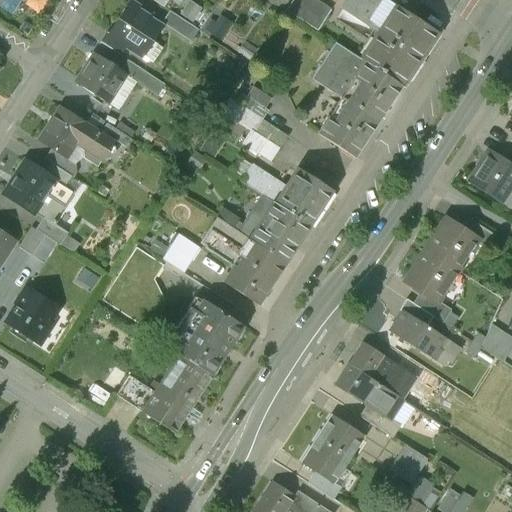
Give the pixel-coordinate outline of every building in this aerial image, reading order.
[(20,0),(0,0),(0,7),(11,14),(20,0)] [(69,0),(58,0),(46,19),(56,25),(72,2),(69,0)] [(167,0),(150,0),(162,8),(167,0)] [(323,28),(335,7),(322,0),(296,0),(291,9),(323,28)] [(436,33),(386,0),(351,0),(344,11),(379,33),(361,61),(400,87),(436,33)] [(150,17),(127,2),(107,33),(126,46),(142,57),(161,27),(149,19),(150,17)] [(107,33),(105,33),(99,43),(119,56),(126,46),(107,33)] [(361,61),(336,45),(313,81),(342,99),(319,135),(354,158),(400,87),(361,61)] [(125,75),(94,55),(75,83),(106,103),(125,75)] [(92,130),(59,108),(38,141),(51,150),(65,159),(74,144),(80,148),(81,158),(96,168),(103,157),(107,157),(110,155),(111,151),(110,147),(112,143),(92,130)] [(287,137),(244,109),(234,123),(248,132),(241,143),(271,162),(287,137)] [(130,140),(99,120),(92,130),(112,143),(114,141),(124,148),(130,140)] [(65,159),(51,150),(44,160),(52,166),(70,177),(71,178),(74,174),(72,164),(65,159)] [(511,168),(493,156),(483,158),(476,169),(477,174),(470,183),(497,201),(505,188),(508,190),(511,184),(511,168)] [(45,176),(25,163),(4,196),(34,215),(35,214),(43,220),(53,226),(74,194),(64,188),(45,176)] [(287,187),(252,165),(240,183),(272,204),(308,227),(332,192),(298,170),(287,187)] [(70,177),(52,166),(45,176),(64,188),(70,177)] [(272,204),(248,241),(284,264),(308,227),(272,204)] [(492,236),(465,218),(458,229),(475,240),(475,241),(485,247),(492,236)] [(53,226),(43,220),(36,231),(56,244),(60,247),(67,236),(53,226)] [(458,229),(445,220),(425,250),(455,270),(475,241),(475,240),(458,229)] [(32,229),(19,248),(30,256),(43,236),(36,231),(32,229)] [(0,232),(0,263),(14,242),(0,232)] [(43,236),(30,256),(43,264),(56,244),(43,236)] [(248,241),(247,240),(237,255),(242,259),(225,284),(257,306),(284,264),(248,241)] [(164,266),(137,249),(102,302),(145,329),(163,302),(154,281),(164,266)] [(455,270),(425,250),(404,282),(419,292),(435,302),(435,301),(455,270)] [(58,310),(25,289),(14,305),(17,307),(5,324),(33,342),(47,320),(50,322),(58,310)] [(435,302),(419,292),(412,303),(442,323),(450,310),(435,301),(435,302)] [(243,328),(202,300),(195,311),(190,308),(172,337),(176,340),(169,349),(177,355),(210,377),(243,328)] [(459,348),(401,311),(387,331),(446,369),(459,348)] [(509,340),(489,327),(480,348),(500,361),(509,340)] [(384,357),(362,343),(349,364),(370,378),(376,368),(384,357)] [(177,355),(140,412),(173,434),(184,418),(193,424),(200,414),(190,408),(210,377),(177,355)] [(370,378),(349,364),(335,386),(365,406),(388,421),(389,419),(402,400),(388,390),(370,379),(370,378)] [(395,380),(376,368),(370,378),(370,379),(388,390),(395,380)] [(148,389),(128,376),(115,395),(135,408),(148,389)] [(388,421),(365,406),(357,417),(391,439),(399,426),(389,419),(388,421)] [(331,416),(301,462),(315,471),(333,483),(363,437),(331,416)] [(426,459),(403,444),(387,468),(410,483),(426,459)] [(333,483),(315,471),(307,484),(332,500),(340,488),(333,483)] [(304,502),(272,482),(258,504),(270,511),(329,511),(307,497),(304,502)] [(441,508),(447,511),(466,511),(475,498),(454,486),(441,508)]
